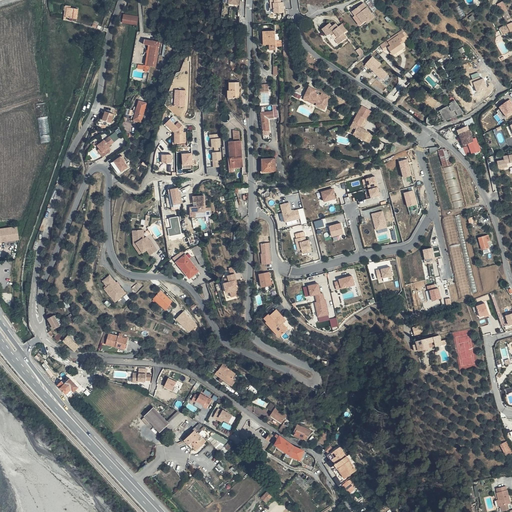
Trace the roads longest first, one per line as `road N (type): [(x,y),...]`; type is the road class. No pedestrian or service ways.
road 1 (residential): [(35,325),(42,320),(41,286),(97,166),(108,173),(108,236),(124,272),(182,282),(228,344),(309,382),(316,378),(257,340),(249,321),(250,0)]
road 2 (unclassified): [(42,335),(73,358),(160,365),(197,378),(310,449),(359,511)]
road 3 (residential): [(294,0),(304,44),(468,167),(511,279)]
road 4 (residential): [(35,325),(45,233),(67,159),(101,89),(122,0)]
road 5 (primary): [(17,356),(156,511)]
road 6 (unknown): [(287,270),(295,298),(328,325),(342,325),(389,295)]
